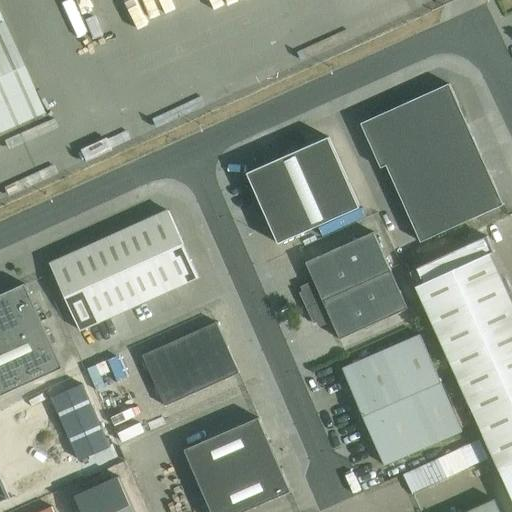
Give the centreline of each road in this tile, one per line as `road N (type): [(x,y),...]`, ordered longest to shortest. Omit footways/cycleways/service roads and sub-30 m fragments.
road 1 (unclassified): [(187,152),(440,36),(464,35),(486,46),(511,96)]
road 2 (residential): [(187,152),(340,501)]
road 3 (unclassified): [(0,236),(187,152)]
